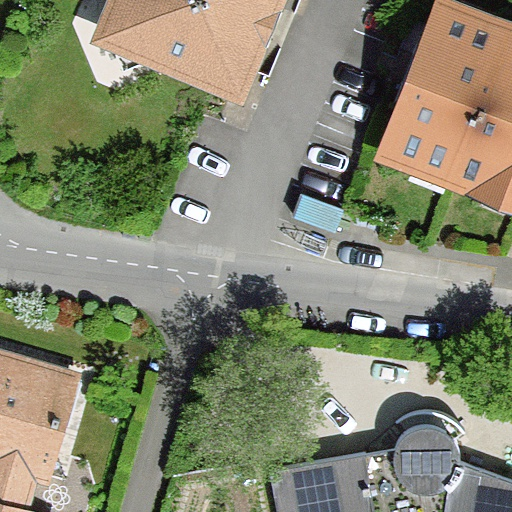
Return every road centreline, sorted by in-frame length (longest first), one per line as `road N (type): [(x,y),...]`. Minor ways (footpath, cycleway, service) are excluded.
road 1 (residential): [(208,275),(511,318)]
road 2 (unknown): [(208,275),(253,199),(331,0)]
road 3 (residential): [(208,275),(140,511)]
road 4 (residential): [(0,244),(208,275)]
